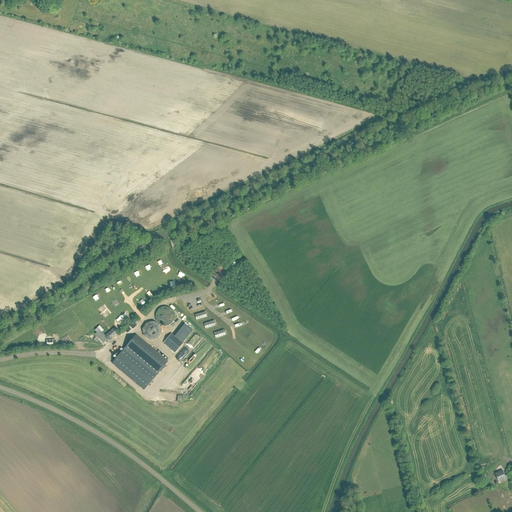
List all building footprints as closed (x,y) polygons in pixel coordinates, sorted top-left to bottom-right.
[(164,299),(157,302),(160,307),(166,304),(164,299)] [(143,330),(143,331),(143,332),(143,333),(144,334),(144,335),(145,336),(145,337),(146,337),(146,338),(147,338),(148,339),(149,339),(149,340),(150,340),(151,340),(152,340),(153,340),(154,340),(155,340),(156,339),(157,339),(158,338),(158,337),(159,337),(160,336),(160,335),(160,334),(161,334),(161,333),(161,332),(161,331),(161,330),(161,329),(161,328),(160,327),(159,326),(159,325),(158,325),(158,324),(157,324),(156,323),(155,323),(155,322),(154,322),(153,322),(152,322),(151,322),(150,322),(149,323),(148,323),(147,324),(146,324),(146,325),(145,325),(145,326),(144,327),(144,328),(143,329),(143,330)] [(167,330),(172,336),(179,330),(174,324),(167,330)] [(105,336),(104,335),(102,332),(97,328),(95,330),(97,332),(99,335),(105,341),(108,339),(109,341),(111,339),(108,335),(107,334),(105,336)] [(56,334),(51,338),(55,342),(59,337),(56,334)] [(115,360),(147,387),(165,365),(133,338),(115,360)] [(160,339),(154,349),(157,351),(155,354),(170,364),(175,356),(161,347),(166,339),(165,338),(163,341),(160,339)] [(495,473),(498,482),(506,479),(502,470),(495,473)]
